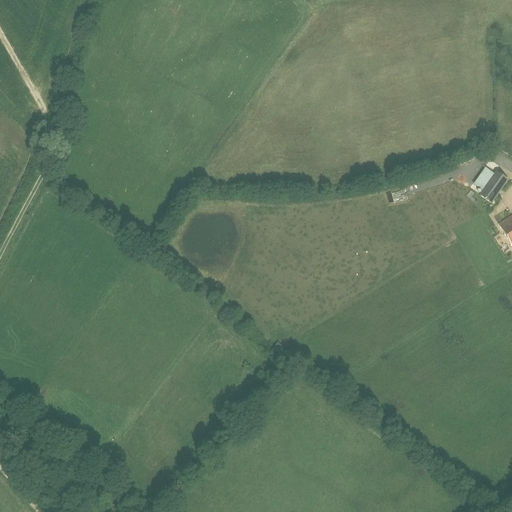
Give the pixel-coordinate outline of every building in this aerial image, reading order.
[(501,189),(490,181),(479,196),(491,204),(501,189)] [(511,216),(498,225),(511,247),(511,216)] [(464,223),(442,237),(450,250),(472,237),(464,223)] [(368,239),(373,238),(370,228),(365,230),(368,239)] [(472,238),(451,252),(454,256),(475,243),(472,238)]
